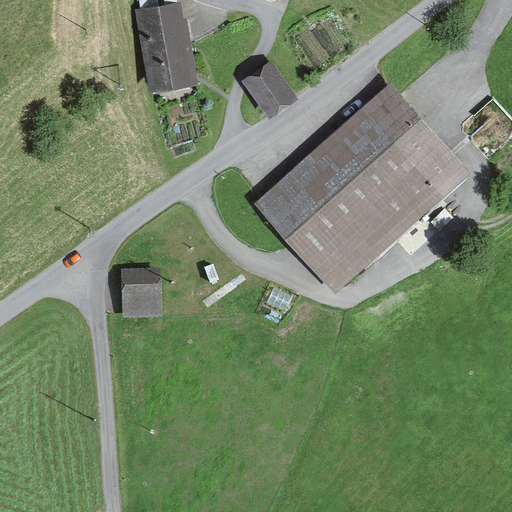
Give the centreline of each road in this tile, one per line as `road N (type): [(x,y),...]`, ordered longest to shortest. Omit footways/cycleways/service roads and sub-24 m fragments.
road 1 (unclassified): [(433,0),(130,213),(76,260)]
road 2 (unclassified): [(76,260),(103,354),(113,511)]
road 3 (track): [(212,0),(273,19),(245,73),(230,147)]
